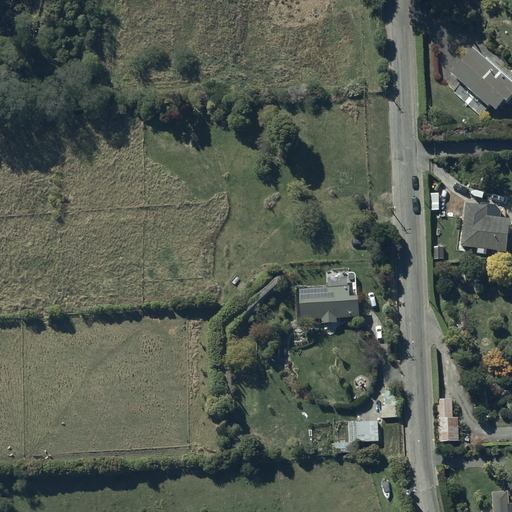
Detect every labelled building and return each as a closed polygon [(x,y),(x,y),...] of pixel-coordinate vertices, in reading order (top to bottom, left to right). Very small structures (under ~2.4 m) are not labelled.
[(511,76),(477,44),(453,70),(490,103),(491,102),(498,107),(505,100),(504,102),(509,107),(511,103),(511,76)] [(440,192),(430,192),(430,209),(440,209),(440,192)] [(483,202),(483,203),(467,201),(461,244),(480,247),(479,253),(490,254),(491,248),(508,250),(511,218),(511,217),(502,216),(503,210),(498,203),(483,202)] [(444,245),(435,245),(435,258),(444,258),(444,245)] [(352,284),(300,287),(302,319),(323,317),(323,322),(339,321),(338,316),(362,314),(361,292),(352,293),(352,284)] [(396,394),(385,395),(386,404),(383,405),(383,417),(398,416),(396,394)] [(453,397),(438,398),(439,440),(461,439),(460,415),(454,416),(453,397)] [(379,419),(358,421),(358,440),(380,439),(379,419)] [(239,439),(226,439),(227,454),(240,454),(243,446),(239,439)] [(359,441),(335,442),(336,452),(360,451),(359,441)] [(493,511),(511,511),(511,497),(509,498),(509,493),(493,494),(493,511)]
